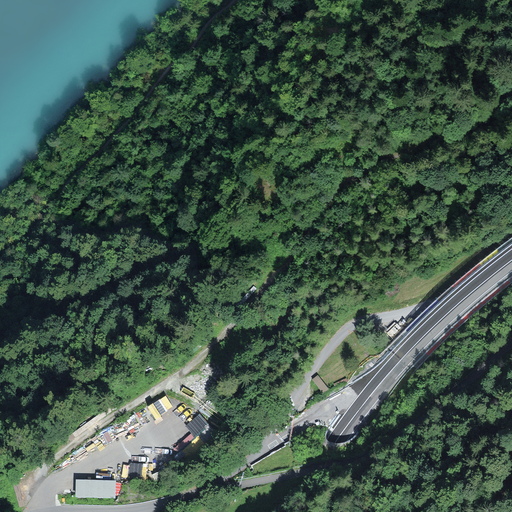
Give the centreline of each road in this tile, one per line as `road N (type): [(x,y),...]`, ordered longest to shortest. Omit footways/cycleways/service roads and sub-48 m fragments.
road 1 (track): [(511,92),(364,175),(222,335),(37,476),(27,511)]
road 2 (unclassified): [(61,511),(136,510),(369,457),(511,343)]
road 3 (trunk): [(511,260),(401,359),(338,436),(293,511)]
